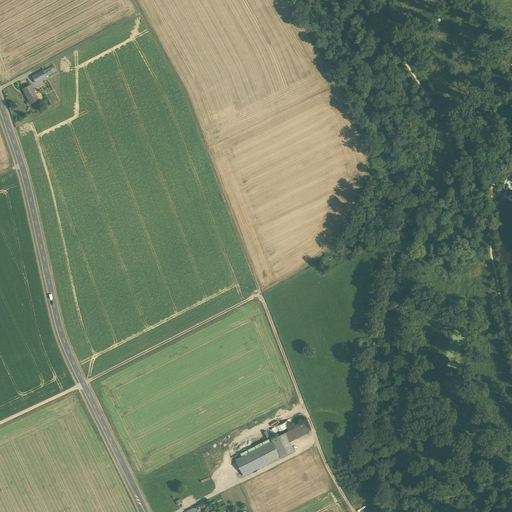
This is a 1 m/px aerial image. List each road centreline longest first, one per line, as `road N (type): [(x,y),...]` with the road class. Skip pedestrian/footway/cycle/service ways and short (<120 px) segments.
road 1 (track): [(307,418),(184,92),(133,0)]
road 2 (secondary): [(146,511),(62,337),(0,102)]
road 3 (track): [(511,354),(490,246),(486,145),(479,134),(446,122)]
road 4 (track): [(140,12),(0,89)]
